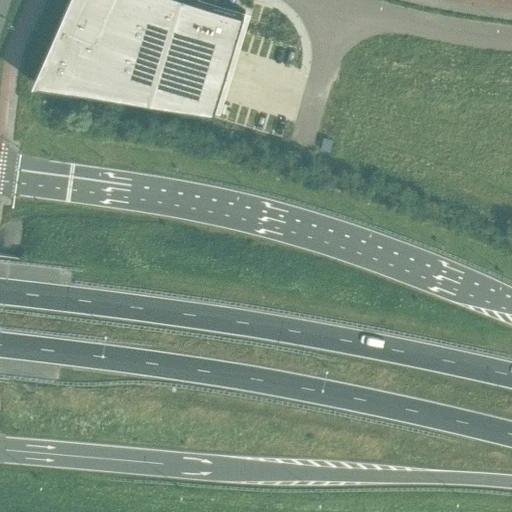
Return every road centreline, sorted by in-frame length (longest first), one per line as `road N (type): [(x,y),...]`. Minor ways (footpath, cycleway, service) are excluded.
road 1 (primary): [(511,306),(353,242),(251,215),(0,183)]
road 2 (primary): [(0,344),(181,366),(511,435)]
road 3 (primary): [(511,376),(299,331),(0,289)]
road 4 (primary): [(57,454),(511,481)]
road 5 (residential): [(333,1),(511,37)]
road 6 (residential): [(333,1),(304,128)]
